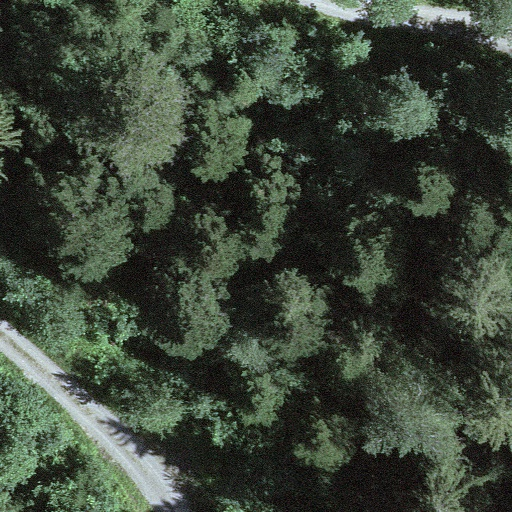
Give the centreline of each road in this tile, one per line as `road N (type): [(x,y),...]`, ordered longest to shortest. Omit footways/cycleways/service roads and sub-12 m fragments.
road 1 (track): [(0,337),(125,448),(172,511)]
road 2 (track): [(511,50),(359,26),(300,0)]
